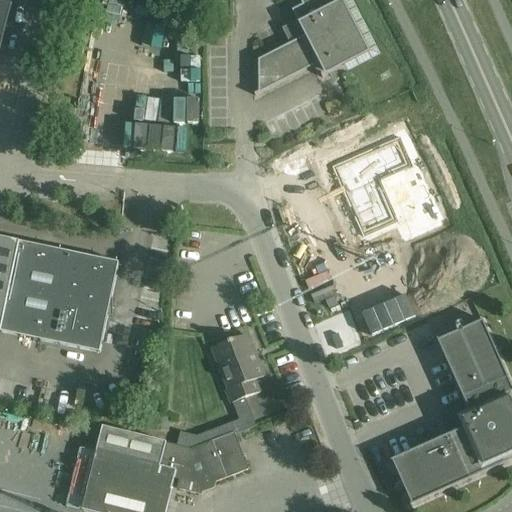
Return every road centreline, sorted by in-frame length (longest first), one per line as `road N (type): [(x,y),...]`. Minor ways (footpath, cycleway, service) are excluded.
road 1 (unclassified): [(364,511),(248,193)]
road 2 (primary): [(511,140),(448,0)]
road 3 (residential): [(248,193),(124,189)]
